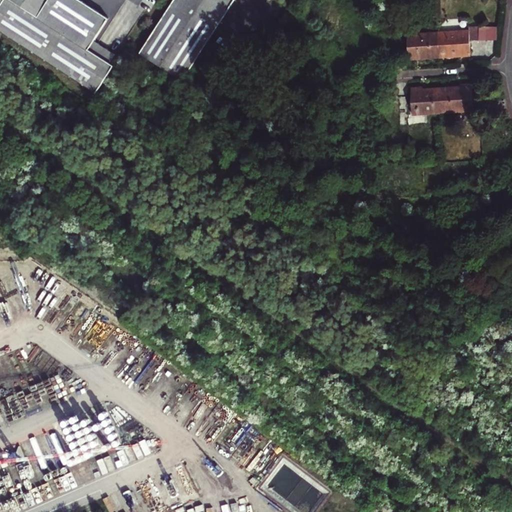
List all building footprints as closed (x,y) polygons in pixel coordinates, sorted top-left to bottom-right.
[(0,0),(0,31),(97,95),(114,67),(111,65),(89,51),(94,42),(108,19),(79,0),(0,0)] [(178,0),(142,53),(184,82),(239,0),(178,0)] [(495,16),(492,7),(486,9),(488,17),(495,16)] [(480,29),(471,30),(471,32),(440,35),(442,60),(460,59),(473,57),(472,43),(481,42),(480,29)] [(427,62),(442,60),(440,35),(409,38),(411,63),(427,62)] [(111,65),(116,56),(94,42),(89,51),(111,65)] [(463,87),(463,89),(456,89),(444,89),(445,113),(476,113),(476,87),(463,87)] [(427,114),(445,113),(444,89),(431,90),(425,90),(425,88),(414,89),(414,114),(427,114)] [(427,125),(427,114),(414,114),(409,115),(410,125),(427,125)]
